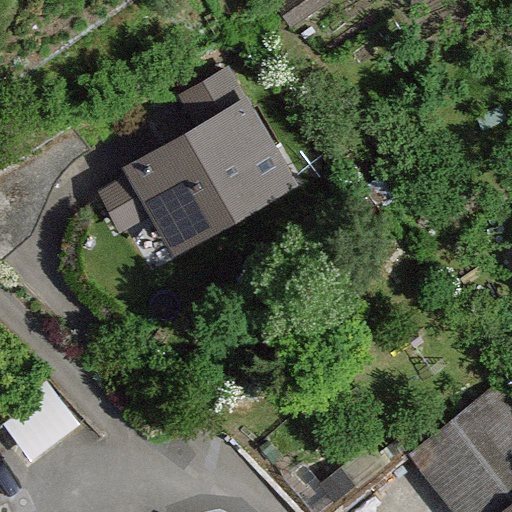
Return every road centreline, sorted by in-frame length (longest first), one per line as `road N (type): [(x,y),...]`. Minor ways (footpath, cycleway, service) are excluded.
road 1 (unknown): [(232,468),(44,270),(40,210)]
road 2 (unknown): [(232,468),(172,483),(0,321)]
